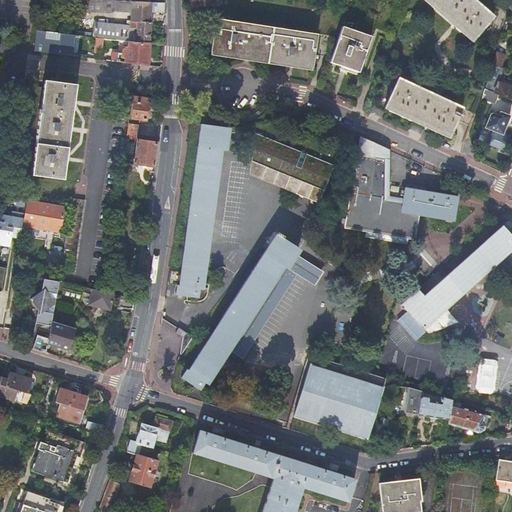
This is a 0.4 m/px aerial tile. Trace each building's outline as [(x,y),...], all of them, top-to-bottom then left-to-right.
[(115,12),(115,1),(113,1),(109,1),(88,0),(87,11),(115,12)] [(425,0),(456,26),(454,28),(459,33),(461,32),(470,40),(470,41),(470,42),(492,17),(492,16),(491,17),(472,0),(425,0)] [(131,13),(131,22),(151,24),(152,13),(163,14),(164,4),(147,3),(115,1),(115,12),(131,13)] [(343,36),(338,35),(328,63),(333,65),(332,68),(348,74),(349,71),(358,74),(368,45),(376,47),(387,14),(358,3),(347,35),(344,34),(343,36)] [(317,35),(216,20),(211,53),(312,68),(314,59),(318,60),(319,56),(314,56),(317,35)] [(151,24),(131,22),(130,28),(120,27),(119,41),(128,42),(136,43),(150,44),(151,24)] [(94,24),(92,38),(96,38),(103,39),(119,41),(120,27),(94,24)] [(47,32),(37,31),(35,51),(79,57),(80,54),(81,42),(89,43),(88,45),(95,46),(96,38),(92,38),(60,34),(59,40),(46,38),(47,32)] [(103,39),(96,38),(95,46),(94,53),(101,54),(103,39)] [(148,67),(150,44),(136,43),(128,42),(128,48),(126,48),(123,51),(122,54),(113,53),(111,61),(113,61),(148,67)] [(503,55),(495,52),(490,65),(499,68),(503,55)] [(397,77),(383,108),(384,109),(384,108),(428,128),(428,129),(434,132),(435,131),(447,136),(447,137),(448,138),(457,117),(459,118),(460,114),(459,114),(462,107),(461,107),(398,78),(397,77)] [(46,80),(32,174),(63,179),(77,85),(46,80)] [(483,89),(493,94),(511,100),(511,89),(497,84),(496,87),(485,83),(483,89)] [(491,99),(493,94),(483,89),(481,96),(491,99)] [(146,120),(149,98),(132,96),(129,118),(146,120)] [(509,116),(497,111),(495,118),(491,117),(491,116),(490,116),(489,116),(489,117),(488,117),(487,118),(483,128),(501,135),(509,116)] [(137,136),(139,127),(128,125),(126,139),(136,141),(137,136)] [(209,126),(200,125),(180,285),(178,285),(176,294),(175,295),(197,298),(198,297),(196,297),(197,289),(202,290),(202,289),(201,288),(220,150),(225,151),(227,131),(209,128),(209,126)] [(333,154),(268,128),(261,145),(326,172),(333,154)] [(154,167),(157,144),(154,143),(136,141),(133,164),(154,167)] [(375,156),(357,153),(344,227),(415,239),(419,213),(454,219),(457,196),(405,188),(403,200),(369,195),(375,156)] [(70,206),(60,271),(73,273),(84,200),(71,199),(70,206)] [(64,208),(27,202),(23,227),(60,233),(64,208)] [(23,214),(11,212),(11,217),(0,214),(0,242),(10,244),(11,238),(12,231),(20,233),(23,214)] [(446,281),(439,275),(400,310),(407,317),(397,326),(411,342),(424,331),(422,328),(511,246),(511,236),(504,228),(449,278),(446,281)] [(209,385),(209,384),(209,383),(282,265),(286,268),(297,250),(283,241),(284,239),(282,238),(283,236),(278,233),(276,234),(189,371),(187,370),(183,376),(182,376),(181,377),(201,390),(201,389),(200,388),(204,382),(209,385)] [(61,247),(54,246),(53,251),(50,250),(47,267),(60,269),(62,253),(60,252),(61,247)] [(442,271),(439,275),(446,281),(449,278),(442,271)] [(51,323),(58,281),(46,279),(43,281),(42,287),(41,291),(29,299),(37,310),(36,316),(39,317),(38,324),(47,325),(46,331),(49,332),(51,323)] [(114,295),(104,293),(92,289),(88,306),(110,312),(114,295)] [(132,311),(134,300),(121,297),(118,308),(132,311)] [(39,317),(36,316),(33,334),(36,335),(48,337),(49,332),(46,331),(47,325),(38,324),(39,317)] [(48,337),(36,335),(32,349),(45,353),(47,344),(67,350),(73,330),(51,323),(49,332),(48,337)] [(386,378),(313,355),(294,416),(295,416),(295,415),(366,437),(366,438),(367,438),(386,378)] [(456,390),(473,392),(476,365),(459,363),(456,390)] [(6,381),(0,378),(0,396),(14,401),(17,391),(27,394),(31,381),(8,374),(6,381)] [(450,404),(451,400),(441,397),(440,402),(428,400),(428,399),(427,397),(422,396),(422,397),(423,392),(416,390),(409,388),(405,412),(449,419),(450,404)] [(86,398),(59,390),(55,403),(60,404),(56,416),(78,423),(86,398)] [(484,414),(450,404),(449,419),(448,424),(479,432),(482,430),(484,425),(481,422),(484,414)] [(137,443),(153,448),(155,440),(166,443),(173,421),(166,419),(167,416),(157,413),(153,427),(142,424),(137,442),(137,443)] [(44,474),(67,483),(77,455),(75,455),(79,442),(49,431),(44,444),(39,442),(37,449),(42,451),(35,469),(44,472),(44,474)] [(294,511),(302,488),(347,501),(355,479),(337,474),(330,471),(260,449),(253,447),(218,437),(212,434),(200,431),(193,453),(273,478),(262,511),(294,511)] [(137,442),(131,441),(127,453),(137,456),(129,482),(150,487),(158,462),(149,460),(153,448),(137,443),(137,442)] [(495,480),(511,483),(511,461),(498,459),(495,480)] [(376,486),(381,511),(411,511),(423,510),(416,478),(376,486)] [(119,485),(109,481),(104,496),(113,499),(119,485)] [(56,511),(59,505),(48,501),(49,499),(27,491),(23,503),(19,502),(15,511),(56,511)] [(108,511),(113,499),(104,496),(99,510),(103,511),(108,511)]
